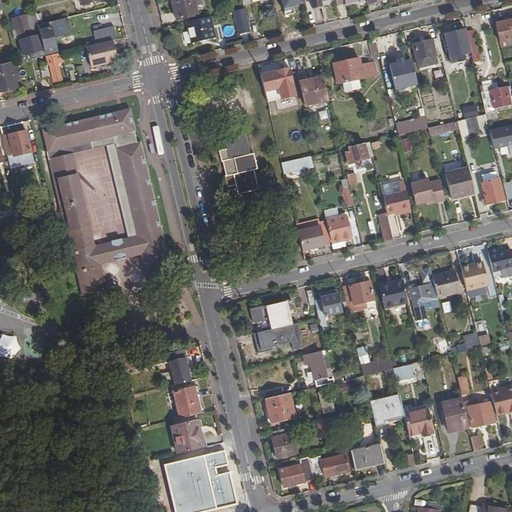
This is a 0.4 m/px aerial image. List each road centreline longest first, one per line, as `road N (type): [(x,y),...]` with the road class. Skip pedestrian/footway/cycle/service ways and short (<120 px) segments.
road 1 (residential): [(155,76),(481,0)]
road 2 (residential): [(209,298),(511,225)]
road 3 (tertiary): [(155,76),(209,298)]
road 4 (tertiary): [(209,298),(260,511)]
road 5 (residential): [(0,115),(155,76)]
